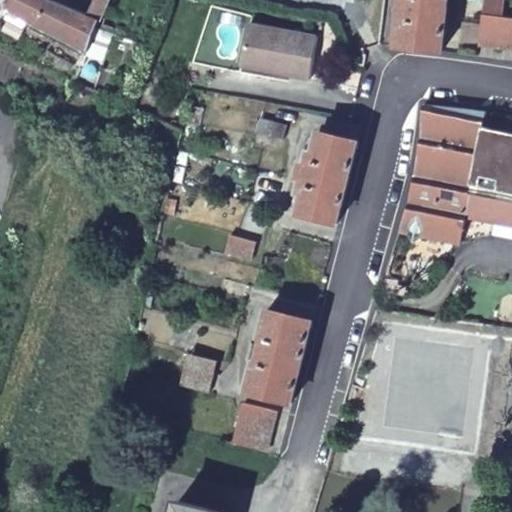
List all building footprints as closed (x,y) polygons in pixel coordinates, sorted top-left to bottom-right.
[(0,0),(0,11),(3,13),(7,16),(13,7),(88,49),(97,20),(106,0),(94,0),(87,15),(65,5),(54,0),(0,0)] [(67,0),(65,5),(87,15),(94,0),(67,0)] [(402,0),(397,46),(442,51),(448,0),(402,0)] [(504,1),(499,0),(483,0),(482,14),(502,17),(504,1)] [(511,18),(502,17),(482,14),(478,43),(511,48),(511,18)] [(278,65),(277,70),(309,77),(317,36),(251,23),(243,59),(278,65)] [(275,77),(277,70),(278,65),(243,59),(241,70),(275,77)] [(465,215),(484,128),(487,111),(424,104),(422,132),(416,173),(410,203),(401,230),(460,242),(466,215),(465,215)] [(279,154),(287,125),(262,117),(253,146),(279,154)] [(511,133),(484,128),(465,215),(466,215),(496,221),(493,234),(511,237),(511,133)] [(298,214),(337,223),(358,142),(319,131),(314,152),(309,151),(306,164),(304,164),(300,179),(302,179),(299,192),(303,194),(298,214)] [(292,402),(313,320),(268,309),(259,343),(256,342),(253,357),(255,359),(247,391),(292,402)] [(191,354),(188,366),(216,374),(219,361),(191,354)] [(216,374),(188,366),(182,385),(211,393),(216,374)] [(245,402),(235,442),(268,450),(278,410),(245,402)] [(226,511),(179,500),(175,511),(226,511)]
